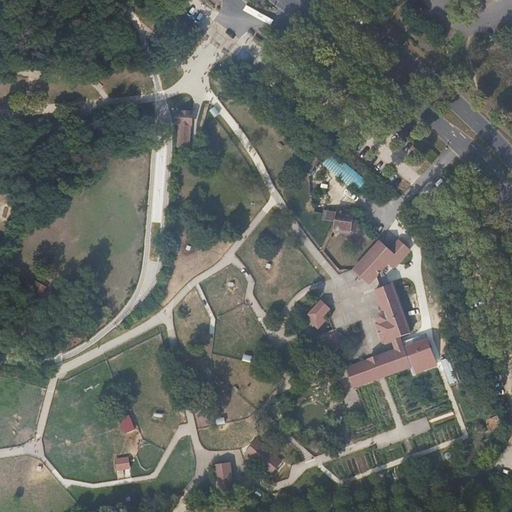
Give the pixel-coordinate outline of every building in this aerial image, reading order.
[(185,124),(191,125),(192,119),(192,112),(180,111),(179,124),(185,124)] [(190,136),(191,125),(185,124),(179,124),(177,148),(190,149),(190,136)] [(358,191),(367,181),(332,152),(324,162),(358,191)] [(336,212),(335,222),(333,231),(351,234),(351,232),(359,233),(361,221),(353,219),(354,212),(337,209),(336,212)] [(323,220),(335,222),(336,212),(324,210),(323,220)] [(353,219),(361,221),(362,213),(354,212),(353,219)] [(379,241),(354,269),(370,284),(376,276),(389,263),(394,267),(409,250),(398,240),(389,250),(379,241)] [(398,337),(400,337),(411,333),(393,284),(380,288),(376,290),(384,313),(380,314),(379,315),(378,317),(378,318),(378,320),(379,323),(376,324),(383,343),(393,340),(396,338),(398,337)] [(318,323),(326,314),(331,309),(321,300),(308,314),(312,318),(314,319),(318,323)] [(329,317),(326,314),(318,323),(314,319),(312,318),(308,314),(306,317),(310,321),(315,325),(317,328),(318,328),(329,317)] [(326,337),(328,342),(333,340),(336,349),(344,346),(339,332),(326,337)] [(396,349),(404,347),(400,337),(398,337),(396,338),(393,340),(396,349)] [(333,340),(328,342),(324,344),(327,352),(336,349),(333,340)] [(375,357),(347,367),(354,388),(379,379),(382,377),(385,377),(411,367),(404,347),(396,349),(396,350),(379,356),(378,356),(375,357)] [(344,369),(347,367),(348,367),(343,354),(342,351),(339,352),(344,369)] [(121,418),(126,432),(136,428),(132,414),(121,418)] [(269,472),(279,461),(258,442),(248,454),(269,472)] [(116,460),(117,470),(123,469),(129,468),(128,458),(116,460)] [(215,466),(218,489),(233,487),(230,464),(215,466)]
